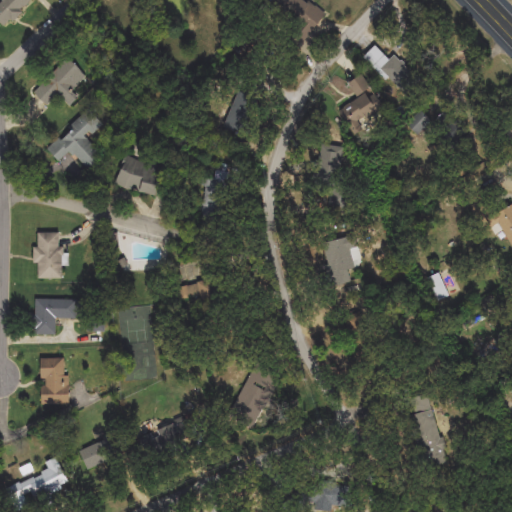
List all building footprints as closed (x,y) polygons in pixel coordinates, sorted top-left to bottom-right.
[(5,29),(0,23),(0,3),(3,0),(33,0),(34,1),(5,29)] [(271,6),(275,0),(310,0),(329,13),(313,35),(271,6)] [(383,45),(416,78),(402,92),(369,59),(383,45)] [(73,91),(80,98),(71,106),(59,95),(47,108),(33,94),(68,58),(87,77),(73,91)] [(386,107),(366,128),(351,113),(372,92),(386,107)] [(260,101),(244,136),(225,127),(241,93),(260,101)] [(104,125),(89,139),(106,159),(91,172),(73,151),(60,163),(47,148),(91,111),(104,125)] [(340,185),(318,182),(323,144),(346,147),(340,185)] [(165,168),(155,197),(117,185),(126,156),(165,168)] [(218,179),(218,169),(229,170),(228,220),(204,219),(205,179),(218,179)] [(511,249),(496,217),(511,209),(511,249)] [(62,280),(37,280),(38,234),(63,234),(62,280)] [(358,270),(335,276),(326,245),(348,238),(358,270)] [(120,269),(114,260),(122,255),(128,264),(120,269)] [(429,279),(440,274),(451,297),(439,302),(429,279)] [(218,282),(221,308),(185,313),(182,287),(218,282)] [(56,335),(35,335),(36,300),(80,301),(79,319),(57,319),(56,335)] [(364,365),(346,320),(372,309),(391,354),(364,365)] [(106,332),(91,332),(91,319),(106,319),(106,332)] [(69,405),(42,405),(42,359),(69,359),(69,405)] [(277,386),(248,414),(234,400),(262,372),(277,386)] [(133,439),(182,414),(193,437),(144,461),(133,439)] [(450,464),(432,470),(417,421),(435,415),(450,464)] [(82,477),(71,452),(112,434),(123,459),(82,477)] [(36,499),(34,495),(26,498),(29,507),(17,511),(9,488),(50,473),(46,462),(59,458),(69,487),(36,499)] [(301,509),(302,483),(347,484),(346,511),(301,509)]
